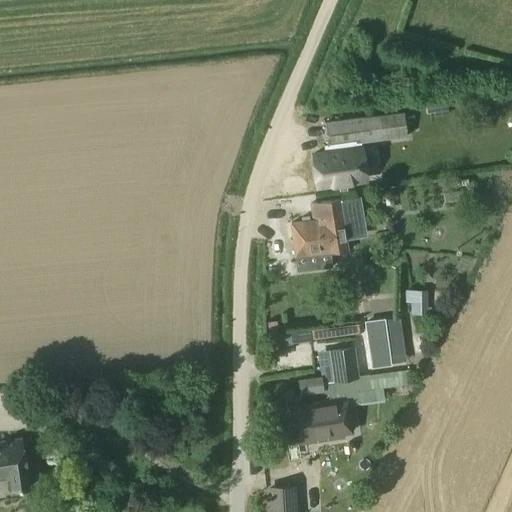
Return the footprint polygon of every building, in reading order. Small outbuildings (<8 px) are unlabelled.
[(325,122),(328,147),(407,137),(404,112),(325,122)] [(361,181),(357,149),(309,154),(312,186),(361,181)] [(291,224),(296,257),(347,249),(345,233),(353,230),(351,218),(355,211),(353,203),(347,199),(340,201),(340,200),(311,204),(313,220),(291,224)] [(428,311),(428,288),(406,289),(407,312),(428,311)] [(269,344),(355,333),(353,321),(278,331),(277,319),(266,320),(269,344)] [(372,366),(390,363),(384,319),(366,322),(372,366)] [(330,350),(334,380),(335,380),(337,393),(372,388),(370,374),(358,376),(354,347),(330,350)] [(299,380),(301,394),(323,390),(321,377),(299,380)] [(386,387),(339,393),(339,400),(295,406),(300,442),(345,435),(344,434),(353,433),(350,407),(388,402),(386,387)] [(0,440),(0,476),(10,475),(12,490),(29,487),(22,437),(0,440)] [(295,511),(294,487),(270,488),(271,511),(295,511)]
